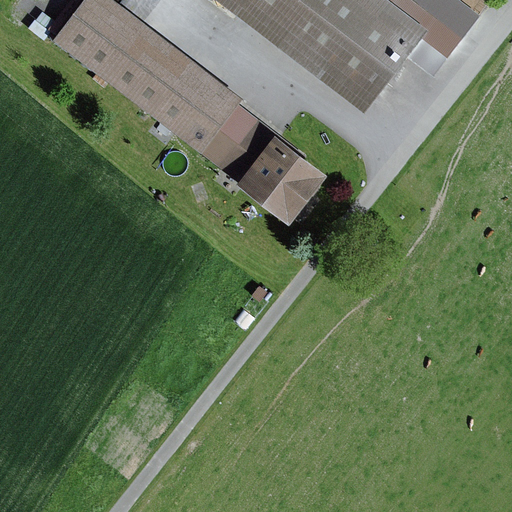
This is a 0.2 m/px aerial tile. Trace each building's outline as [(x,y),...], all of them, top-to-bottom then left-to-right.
[(118,0),(85,0),(56,38),(203,150),(240,103),(245,97),(118,0)] [(225,0),(370,110),(426,37),(433,28),(396,0),(225,0)] [(483,15),(463,0),(396,0),(433,28),(426,37),(451,56),(483,15)] [(242,180),(279,132),(240,103),(203,150),(242,180)] [(279,132),(242,180),(294,220),(331,172),(279,132)]
